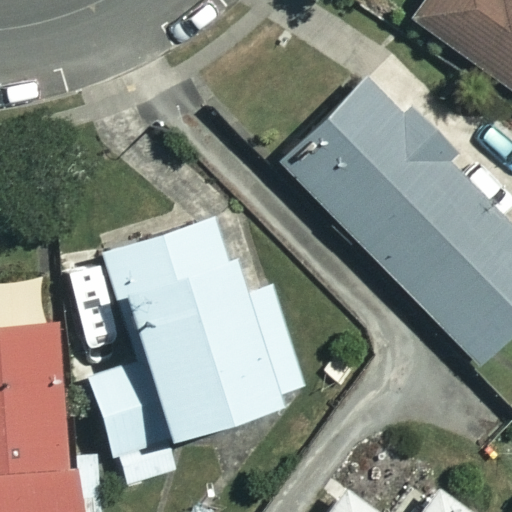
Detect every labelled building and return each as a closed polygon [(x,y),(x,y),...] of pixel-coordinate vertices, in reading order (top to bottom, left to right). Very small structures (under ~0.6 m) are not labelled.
[(511,0),(409,0),(401,11),(511,90),(511,0)] [(384,108),(348,72),(264,155),(462,356),(511,307),(511,238),(428,153),(436,145),(392,101),(384,108)] [(153,417),(230,393),(236,411),(256,404),(250,386),(288,374),(258,279),(220,291),(194,208),(81,244),(116,353),(69,368),(96,455),(103,453),(113,483),(168,465),(153,417)] [(53,511),(42,313),(0,315),(0,511),(53,511)] [(396,511),(369,511),(327,482),(305,511),(462,511),(419,481),(396,511)]
